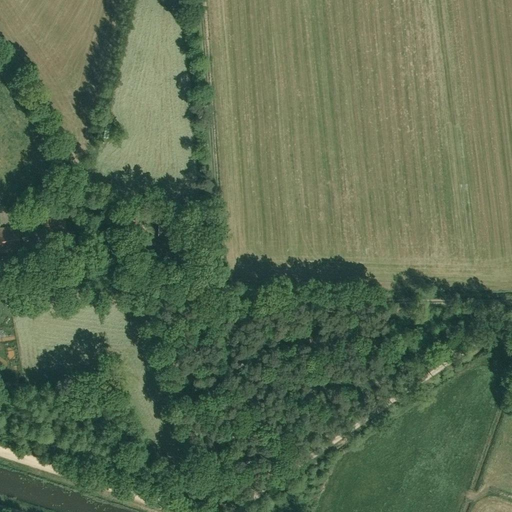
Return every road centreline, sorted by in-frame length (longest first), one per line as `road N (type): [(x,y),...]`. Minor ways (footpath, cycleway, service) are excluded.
road 1 (track): [(206,0),(222,465),(244,510)]
road 2 (track): [(242,511),(511,324)]
road 3 (track): [(216,275),(511,296)]
road 4 (track): [(0,449),(187,511)]
